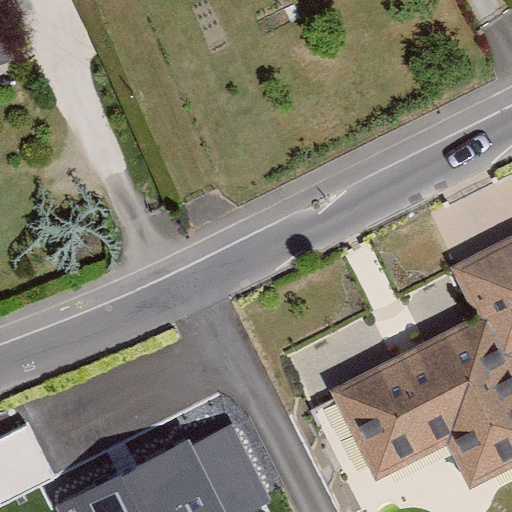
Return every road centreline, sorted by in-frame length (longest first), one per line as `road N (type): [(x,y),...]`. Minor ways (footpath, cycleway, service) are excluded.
road 1 (unclassified): [(511,131),(0,374)]
road 2 (unknown): [(195,283),(113,159),(31,0)]
